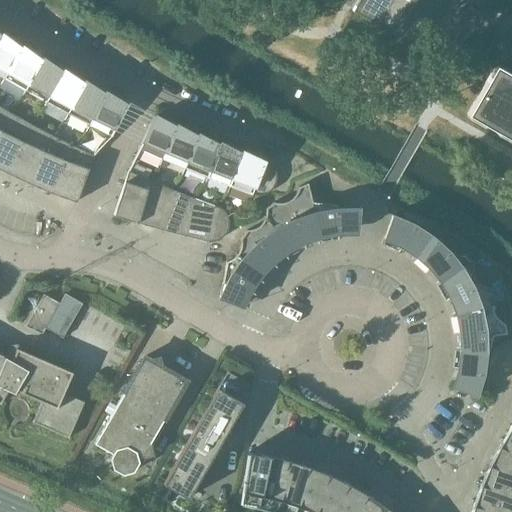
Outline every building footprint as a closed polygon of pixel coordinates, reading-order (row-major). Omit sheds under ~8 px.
[(393,33),(412,0),(356,0),(351,9),(393,33)] [(0,38),(0,76),(4,79),(22,48),(2,35),(0,38)] [(4,79),(25,91),(43,60),(22,48),(4,79)] [(25,91),(46,103),(63,71),(43,60),(25,91)] [(511,85),(510,85),(511,81),(511,75),(494,65),(466,114),(511,140),(511,85)] [(46,103),(67,114),(84,82),(63,71),(46,103)] [(67,114),(89,125),(105,93),(84,82),(67,114)] [(105,93),(89,125),(111,136),(127,104),(105,93)] [(0,132),(9,112),(0,106),(0,132)] [(0,132),(0,169),(8,174),(30,124),(9,112),(0,132)] [(139,149),(162,159),(176,126),(154,116),(139,149)] [(8,174),(30,184),(50,134),(30,124),(8,174)] [(162,159),(184,169),(198,135),(176,126),(162,159)] [(30,184),(53,193),(71,145),(50,134),(30,184)] [(184,169),(207,178),(220,144),(198,135),(184,169)] [(207,178),(229,187),(242,153),(220,144),(207,178)] [(71,145),(53,193),(76,202),(94,156),(71,145)] [(242,153),(229,187),(252,195),(257,196),(262,196),(266,194),(270,191),(273,188),(275,183),(276,179),(276,174),(274,170),(272,166),(269,163),(264,161),(242,153)] [(114,215),(138,223),(150,180),(128,171),(114,215)] [(138,223),(161,230),(171,189),(150,180),(138,223)] [(307,184),(320,236),(339,233),(337,205),(312,202),(308,183),(307,184)] [(266,213),(265,217),(287,250),(303,242),(320,236),(307,184),(298,187),(297,191),(295,195),(293,198),(290,201),(287,202),(286,201),(285,201),(285,202),(282,203),(278,203),(274,203),(266,209),(266,213)] [(161,230),(185,236),(193,198),(171,189),(161,230)] [(193,198),(185,236),(209,242),(214,242),(219,240),(224,236),(227,232),(229,227),(229,221),(227,216),(224,211),(220,208),(193,198)] [(236,254),(235,254),(260,275),(273,261),(287,250),(265,217),(264,216),(264,218),(265,218),(263,221),(261,225),(258,227),(255,229),(251,230),(246,231),(240,240),(241,244),(240,248),(239,252),(237,255),(236,254)] [(401,246),(417,256),(432,235),(413,225),(392,216),(384,238),(401,246)] [(442,240),(432,235),(417,256),(430,268),(441,282),(470,262),(464,255),(460,255),(456,255),(452,253),(449,251),(450,250),(449,249),(448,250),(445,248),(443,244),(442,240)] [(260,275),(235,254),(235,255),(236,256),(234,258),(230,260),(226,262),(219,298),(242,306),(250,289),(260,275)] [(441,282),(450,298),(456,315),(492,305),(493,301),(495,297),(491,289),(487,288),(483,286),(480,284),(481,283),(480,282),(479,284),(477,281),(475,277),(474,274),(473,270),(474,265),(470,262),(441,282)] [(36,308),(25,327),(42,334),(45,329),(62,339),(82,304),(65,294),(60,304),(52,318),(36,308)] [(60,304),(44,295),(36,308),(52,318),(60,304)] [(460,333),(461,351),(488,352),(493,336),(506,334),(505,325),(501,322),(498,320),(496,317),(494,313),(493,309),(492,306),(494,306),(494,305),(492,305),(456,315),(460,333)] [(0,404),(8,390),(14,393),(19,384),(24,386),(21,393),(41,402),(32,423),(68,438),(84,402),(63,393),(72,372),(16,348),(11,360),(0,354),(0,404)] [(488,352),(461,351),(458,369),(453,387),(476,395),(488,352)] [(148,446),(185,381),(144,358),(91,449),(93,449),(95,444),(112,454),(110,459),(113,469),(123,475),(134,472),(139,462),(138,458),(150,454),(148,446)] [(511,425),(501,443),(511,449),(511,425)] [(220,443),(195,428),(163,484),(188,499),(212,458),(211,457),(220,443)] [(491,462),(511,472),(511,449),(501,443),(491,462)] [(240,505),(259,508),(270,456),(249,452),(248,453),(240,505)] [(259,508),(274,511),(276,511),(291,461),(270,456),(259,508)] [(276,511),(295,511),(312,468),(291,461),(276,511)] [(482,482),(511,494),(511,472),(491,462),(482,482)] [(295,511),(315,511),(332,476),(312,468),(295,511)] [(315,511),(337,511),(351,486),(332,476),(315,511)] [(474,502),(505,511),(511,511),(511,494),(482,482),(474,502)] [(337,511),(360,511),(370,497),(351,486),(337,511)] [(360,511),(385,511),(388,509),(370,497),(360,511)] [(471,511),(505,511),(474,502),(471,511)]
